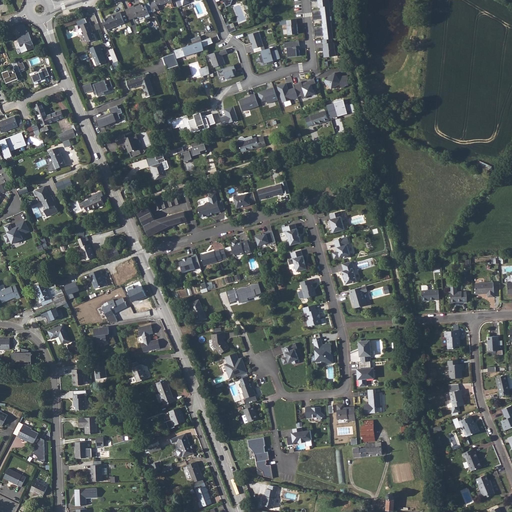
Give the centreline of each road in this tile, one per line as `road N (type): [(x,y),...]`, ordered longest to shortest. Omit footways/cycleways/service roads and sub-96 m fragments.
road 1 (track): [(440,511),(348,0)]
road 2 (residential): [(285,395),(347,392),(343,338),(307,208),(141,255)]
road 3 (track): [(369,129),(119,203)]
road 4 (residential): [(0,323),(33,337),(52,369),(60,511)]
road 5 (secondary): [(141,255),(69,83)]
road 6 (residential): [(511,474),(477,385),(474,317)]
road 7 (secondary): [(200,397),(141,255)]
road 8 (track): [(157,511),(118,379)]
road 9 (residential): [(200,397),(190,404),(231,511)]
road 10 (residential): [(250,81),(310,63),(306,0)]
road 11 (secondary): [(242,511),(200,397)]
